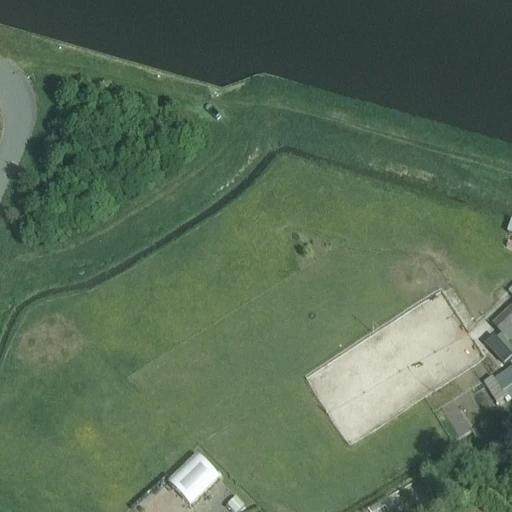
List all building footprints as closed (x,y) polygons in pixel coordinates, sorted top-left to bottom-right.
[(511,331),(511,291),(509,295),(511,298),(511,307),(492,327),(504,339),(511,331)] [(511,360),(496,343),(489,350),(505,367),(511,360)] [(498,405),(507,400),(494,380),(486,385),(498,405)] [(219,481),(197,458),(168,486),(190,509),(219,481)] [(231,511),(240,511),(244,508),(237,500),(228,508),(231,511)]
